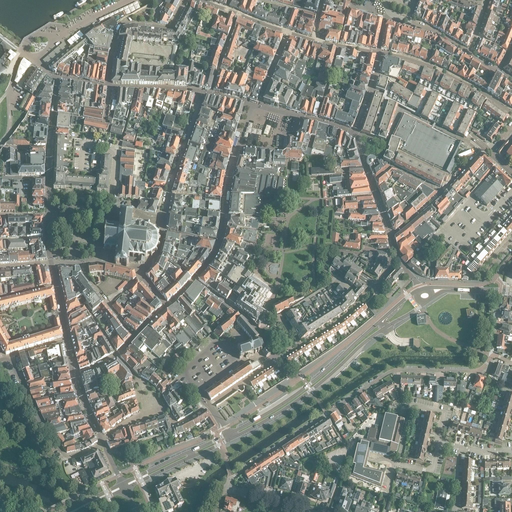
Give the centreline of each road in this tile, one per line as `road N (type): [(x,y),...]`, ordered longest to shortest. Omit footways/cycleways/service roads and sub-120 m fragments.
road 1 (tertiary): [(231,438),(292,403),(386,327)]
road 2 (tertiary): [(380,321),(307,386),(228,434)]
road 3 (residential): [(325,414),(392,371),(479,370),(492,353)]
road 4 (residential): [(117,210),(127,206),(149,219),(164,213),(203,92)]
road 5 (residential): [(278,359),(343,317),(395,256)]
road 6 (residential): [(378,52),(440,71),(511,115)]
road 7 (residential): [(185,0),(169,27),(118,25),(108,86)]
road 8 (residential): [(225,488),(325,414)]
